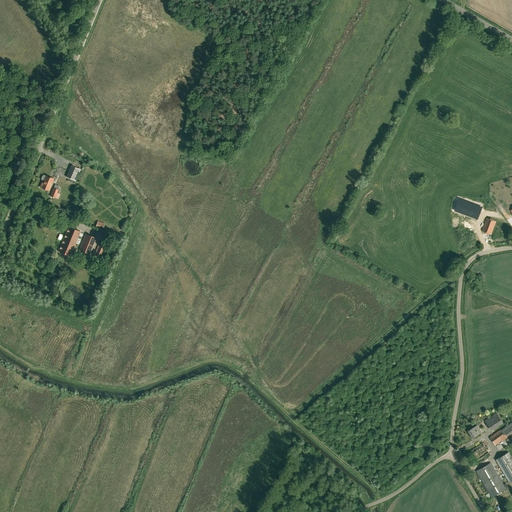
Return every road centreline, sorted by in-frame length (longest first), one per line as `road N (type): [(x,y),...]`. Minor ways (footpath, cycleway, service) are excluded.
road 1 (unclassified): [(0,238),(98,0)]
road 2 (unclassified): [(451,454),(459,284),(472,259),(511,248)]
